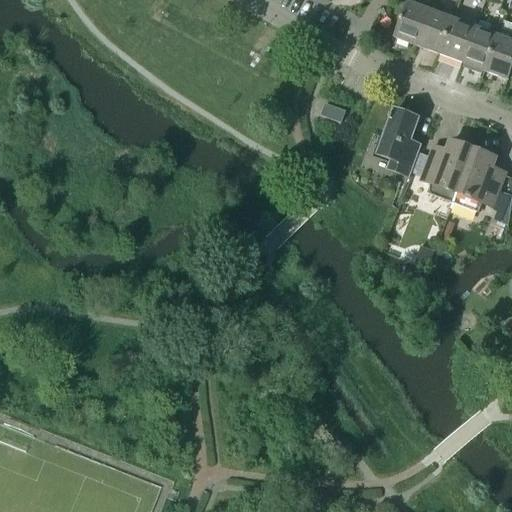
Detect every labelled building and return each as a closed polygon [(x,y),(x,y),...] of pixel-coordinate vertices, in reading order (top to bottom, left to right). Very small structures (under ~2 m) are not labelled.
[(417,10),(421,0),(419,0),(409,0),(407,6),(406,6),(393,41),(417,50),(431,15),(417,10)] [(440,58),(453,23),(431,15),(417,50),(440,58)] [(501,31),(501,33),(508,35),(511,24),(511,23),(505,21),(501,31)] [(453,23),(440,58),(462,66),(475,31),(453,23)] [(475,31),(462,66),(464,67),(472,70),(470,73),(481,77),(483,74),(485,75),(500,34),(501,33),(501,31),(479,23),(475,31)] [(511,38),(500,34),(485,75),(508,83),(509,81),(511,72),(511,38)] [(341,126),(345,115),(325,108),(321,119),(341,126)] [(409,181),(419,156),(408,151),(418,123),(394,114),(377,159),(391,164),(388,173),(409,181)] [(453,206),(473,154),(450,145),(447,155),(433,150),(421,183),(432,187),(428,197),(453,206)] [(494,210),(506,177),(492,172),(496,162),(473,154),(453,206),(479,216),(483,206),(494,210)]
